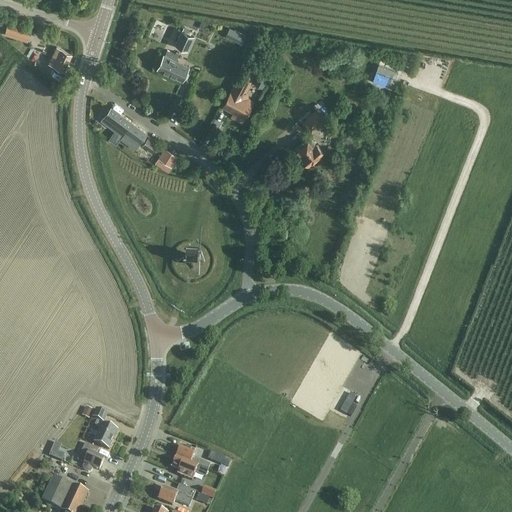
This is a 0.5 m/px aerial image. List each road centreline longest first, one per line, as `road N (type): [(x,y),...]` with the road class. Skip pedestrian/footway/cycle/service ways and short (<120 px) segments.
road 1 (tertiary): [(511,449),(320,298),(286,289),(248,297)]
road 2 (unclassified): [(248,297),(251,238),(222,173),(115,98),(83,85)]
road 3 (tertiary): [(157,340),(91,195),(79,130),(83,85)]
road 4 (tertiary): [(111,511),(150,419),(157,340)]
